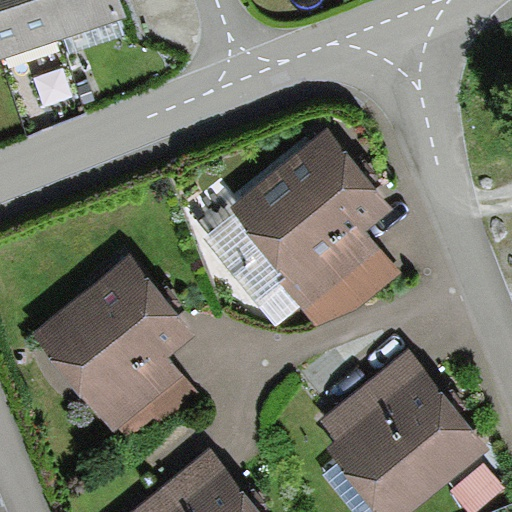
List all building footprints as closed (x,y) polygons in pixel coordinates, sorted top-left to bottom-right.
[(0,0),(0,57),(127,15),(121,0),(0,0)] [(367,167),(331,123),(238,197),(292,265),(286,270),(327,321),(400,263),(363,217),(390,196),(367,167)] [(132,242),(38,318),(125,427),(193,373),(167,340),(194,319),(171,291),(132,242)] [(341,455),(388,511),(395,511),(485,438),(450,396),(409,347),(325,418),(350,447),(341,455)] [(207,443),(122,511),(263,511),(254,500),(207,443)] [(485,457),(453,485),(475,510),(507,482),(485,457)]
